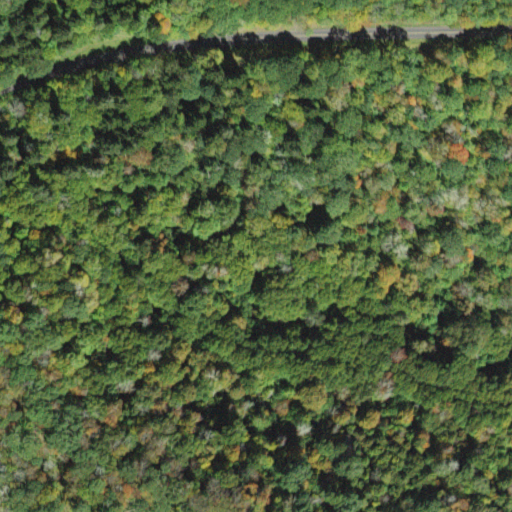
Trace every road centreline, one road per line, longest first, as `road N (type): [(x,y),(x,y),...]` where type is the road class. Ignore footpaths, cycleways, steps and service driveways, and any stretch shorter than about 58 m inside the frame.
road 1 (residential): [(511,407),(202,336),(159,308),(93,231),(51,210),(0,210)]
road 2 (tertiary): [(0,90),(69,66),(182,45),(511,30)]
